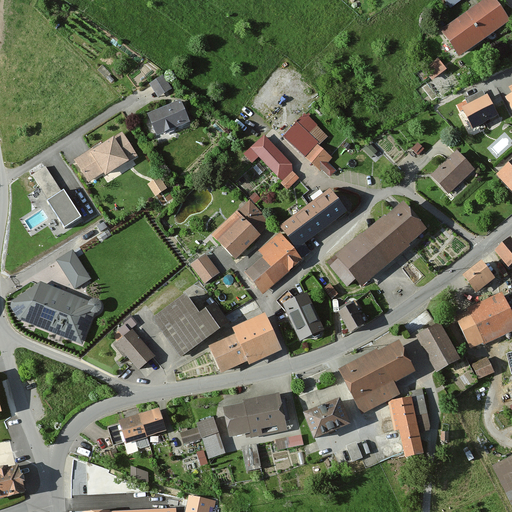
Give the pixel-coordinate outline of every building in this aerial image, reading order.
[(488,0),(483,0),(437,33),(456,59),(506,24),(488,0)] [(433,75),(447,65),(440,56),(426,66),(433,75)] [(147,87),(154,99),(169,90),(162,78),(147,87)] [(486,98),(463,110),(473,129),(496,117),(486,98)] [(175,105),(144,117),(152,138),(183,126),(175,105)] [(121,134),(71,162),(85,186),(135,159),(121,134)] [(287,171),(261,139),(248,150),(275,181),(287,171)] [(316,149),(305,160),(318,173),(329,162),(316,149)] [(454,153),(428,177),(446,196),(472,172),(454,153)] [(511,160),(495,176),(511,195),(511,160)] [(80,219),(63,193),(62,194),(45,168),(34,175),(50,201),(48,203),(65,228),(80,219)] [(148,179),(155,193),(167,187),(161,174),(148,179)] [(290,174),(281,183),(288,190),(297,181),(290,174)] [(325,192),(277,227),(296,251),(343,216),(325,192)] [(248,204),(209,237),(230,261),(269,227),(248,204)] [(397,205),(333,258),(356,287),(421,234),(397,205)] [(260,260),(242,274),(260,295),(298,262),(276,236),(255,254),(260,260)] [(511,245),(507,238),(489,251),(502,269),(511,261),(511,245)] [(88,280),(71,254),(58,262),(75,288),(88,280)] [(216,274),(203,257),(188,268),(201,285),(216,274)] [(478,262),(457,278),(471,297),(492,281),(478,262)] [(325,285),(333,292),(337,288),(329,280),(325,285)] [(96,307),(41,284),(14,302),(13,308),(21,317),(82,342),(96,307)] [(466,314),(452,320),(468,353),(511,331),(511,329),(495,294),(463,309),(466,314)] [(303,295),(279,306),(295,343),(320,332),(303,295)] [(193,316),(180,297),(150,319),(178,359),(225,325),(210,304),(193,316)] [(348,305),(333,314),(345,334),(360,325),(348,305)] [(265,312),(232,327),(235,333),(208,346),(221,373),(248,360),(249,364),(282,349),(265,312)] [(435,325),(412,337),(432,374),(454,362),(435,325)] [(127,333),(111,347),(134,373),(150,359),(127,333)] [(393,342),(335,371),(357,416),(395,397),(389,385),(410,375),(393,342)] [(483,360),(468,367),(474,381),(489,374),(483,360)] [(277,398),(219,409),(224,437),(241,434),(242,440),(283,432),(277,398)] [(406,399),(386,404),(400,459),(419,455),(406,399)] [(333,402),(298,416),(308,441),(343,427),(333,402)] [(156,411),(136,417),(143,440),(163,434),(156,411)] [(145,449),(136,417),(114,424),(120,444),(131,441),(134,452),(145,449)] [(208,420),(193,426),(205,461),(220,456),(208,420)] [(192,430),(176,435),(180,446),(195,441),(192,430)] [(351,444),(342,448),(348,464),(357,460),(351,444)] [(253,446),(238,449),(242,473),(257,471),(253,446)] [(511,458),(491,468),(510,509),(511,508),(511,458)] [(186,459),(177,461),(181,474),(189,472),(186,459)] [(132,463),(130,473),(147,478),(150,468),(132,463)] [(0,498),(21,494),(15,469),(4,472),(3,467),(0,467),(0,498)] [(216,501),(189,495),(185,511),(208,511),(210,507),(214,508),(216,501)]
